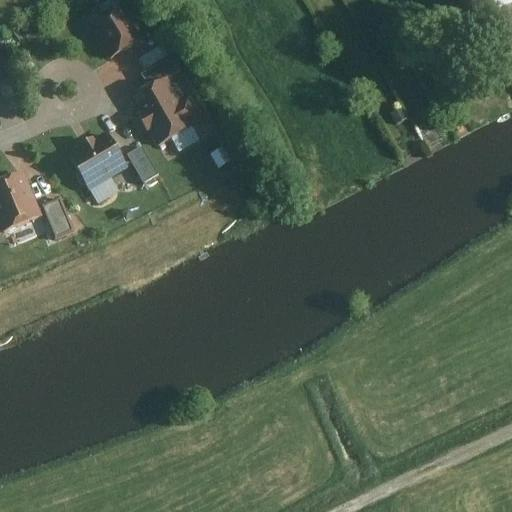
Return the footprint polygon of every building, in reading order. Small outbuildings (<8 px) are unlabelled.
[(112,1),(89,21),(116,51),(139,31),(112,1)] [(156,52),(140,60),(144,69),(161,61),(156,52)] [(163,82),(131,104),(158,143),(189,122),(163,82)] [(105,135),(68,158),(90,193),(127,170),(105,135)] [(142,184),(158,176),(143,148),(127,156),(142,184)] [(23,171),(0,181),(0,209),(7,224),(41,207),(23,171)]
